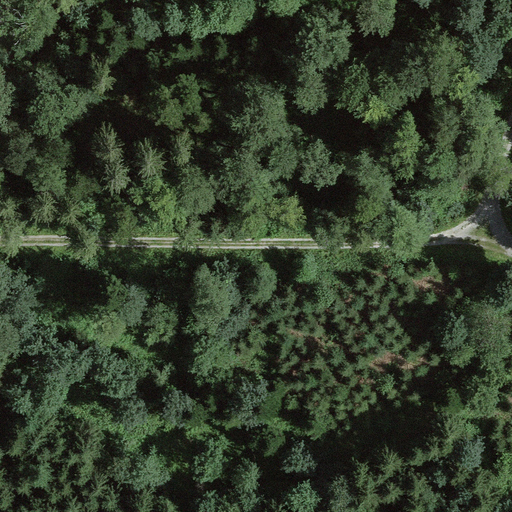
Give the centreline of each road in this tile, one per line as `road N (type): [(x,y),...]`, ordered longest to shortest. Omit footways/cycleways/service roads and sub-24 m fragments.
road 1 (track): [(0,241),(412,239),(482,230)]
road 2 (track): [(511,118),(482,230),(511,248)]
